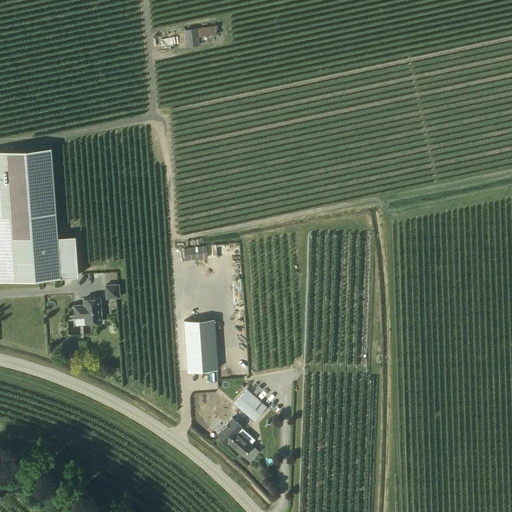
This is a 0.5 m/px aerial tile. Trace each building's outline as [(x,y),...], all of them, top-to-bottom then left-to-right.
[(198,28),(198,27),(185,29),(187,47),(200,45),(199,37),(217,34),(216,29),(218,29),(218,25),(198,28)] [(52,146),(3,150),(0,149),(0,280),(79,275),(75,234),(58,235),(52,146)] [(184,248),(185,261),(208,258),(208,257),(207,245),(184,248)] [(113,271),(93,272),(93,285),(105,284),(114,283),(113,271)] [(105,284),(106,299),(121,298),(120,283),(114,283),(105,284)] [(100,297),(84,298),(85,304),(75,305),(76,317),(86,317),(86,322),(102,321),(102,313),(103,311),(103,307),(101,305),(100,297)] [(218,369),(215,318),(184,320),(187,371),(218,369)] [(234,403),(241,409),(255,421),(267,406),(247,389),(234,403)] [(243,427),(240,424),(233,417),(218,433),(228,442),(243,456),(253,446),(251,444),(255,440),(242,427),(243,427)]
